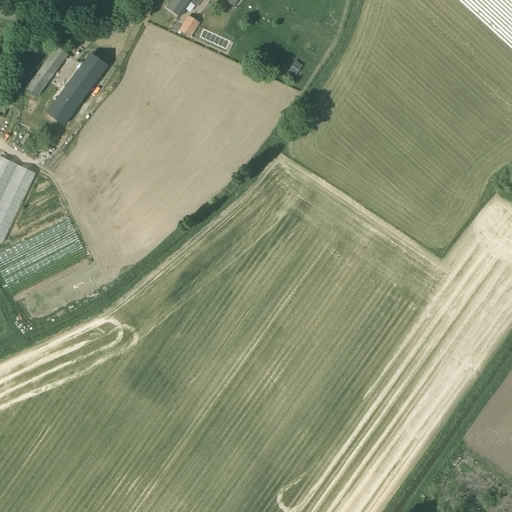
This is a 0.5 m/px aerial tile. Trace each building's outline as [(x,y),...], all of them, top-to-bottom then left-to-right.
[(171,0),(166,8),(179,17),(190,2),(196,7),(201,0),(171,0)] [(190,38),(200,23),(189,16),(179,31),(190,38)] [(38,98),(62,63),(68,55),(57,48),(28,91),(38,98)] [(63,125),(107,66),(91,54),(46,113),(63,125)] [(295,61),(288,72),(295,76),(302,66),(295,61)] [(0,240),(5,243),(34,171),(0,157),(0,240)]
